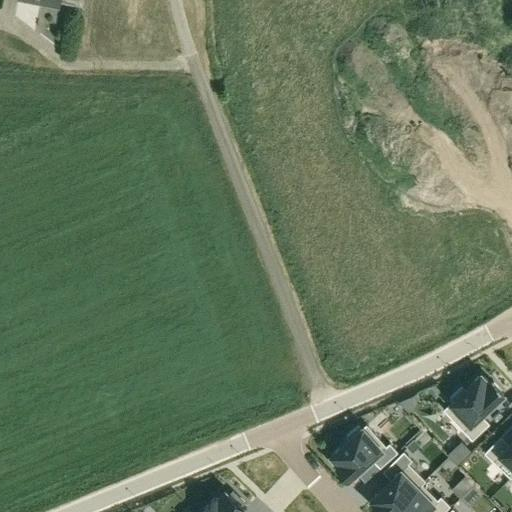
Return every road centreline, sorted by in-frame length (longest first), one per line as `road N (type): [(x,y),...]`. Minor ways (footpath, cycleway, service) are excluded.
road 1 (unclassified): [(272,432),(435,365),(511,320)]
road 2 (unclassified): [(78,511),(272,432)]
